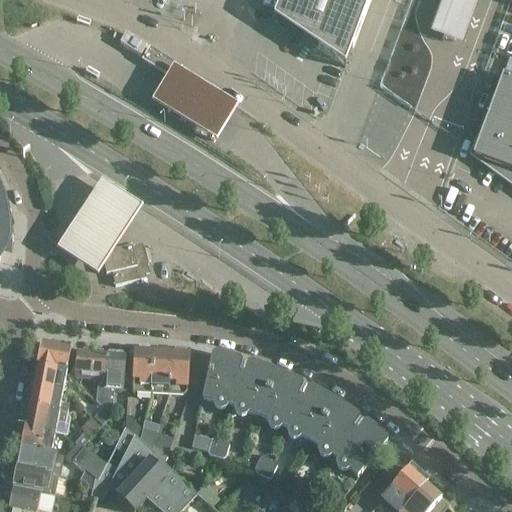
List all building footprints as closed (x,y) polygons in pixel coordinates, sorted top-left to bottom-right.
[(281,0),(273,21),(346,70),(371,0),(281,0)] [(126,36),(119,46),(140,59),(146,49),(126,36)] [(152,49),(144,62),(174,81),(183,68),(152,49)] [(511,62),(509,61),(503,79),(473,160),(511,185),(511,62)] [(172,70),(151,105),(215,145),(237,110),(172,70)] [(143,209),(100,182),(55,252),(98,280),(143,209)] [(107,256),(103,262),(106,278),(109,288),(115,287),(115,289),(147,282),(144,270),(149,269),(145,253),(134,255),(132,250),(107,256)] [(50,348),(41,347),(37,369),(67,374),(71,351),(50,347),(50,348)] [(154,352),(135,351),(133,397),(151,398),(154,352)] [(154,352),(151,398),(169,398),(171,353),(154,352)] [(107,356),(77,353),(75,381),(98,383),(96,405),(101,409),(101,408),(103,409),(107,356)] [(171,353),(169,398),(187,399),(190,354),(171,353)] [(126,357),(107,356),(103,409),(105,411),(111,416),(112,417),(114,392),(123,393),(126,357)] [(215,357),(212,359),(202,403),(213,406),(213,410),(216,414),(221,416),(226,414),(228,411),(234,412),(234,416),(236,420),(241,422),(246,420),(248,417),(267,424),(267,429),(270,433),(274,435),(278,434),(281,431),(288,434),(287,437),(289,442),(292,444),(298,444),(301,441),(319,452),(318,456),(320,461),(323,463),(328,463),(331,461),(336,465),(335,468),(336,473),(341,476),(346,476),(349,474),(357,481),(387,446),(386,441),(358,420),(317,394),(288,379),(254,367),(215,357)] [(67,374),(37,369),(33,389),(63,395),(67,374)] [(63,395),(33,389),(29,410),(67,417),(69,407),(60,406),(63,395)] [(67,417),(29,410),(24,430),(54,436),(57,425),(65,427),(67,417)] [(111,416),(105,411),(94,423),(100,430),(111,416)] [(125,431),(126,432),(141,446),(144,433),(142,432),(129,421),(126,418),(125,431)] [(100,430),(94,423),(93,424),(90,422),(81,434),(85,437),(91,442),(100,431),(100,430)] [(54,436),(24,430),(21,450),(50,456),(54,436)] [(93,494),(92,499),(102,504),(108,491),(129,511),(138,511),(149,501),(159,511),(183,511),(196,498),(126,432),(107,469),(99,486),(95,483),(95,485),(93,494)] [(141,446),(154,458),(159,438),(157,436),(144,433),(141,446)] [(85,437),(75,448),(80,453),(82,450),(84,451),(91,442),(85,437)] [(161,439),(159,438),(154,458),(164,467),(172,443),(161,439)] [(211,443),(208,455),(209,459),(222,463),(225,461),(229,448),(227,445),(215,441),(211,443)] [(64,461),(68,465),(80,453),(75,448),(64,461)] [(50,456),(21,450),(16,472),(43,477),(58,482),(59,481),(57,481),(59,468),(54,467),(56,459),(50,456)] [(80,453),(68,465),(70,467),(72,465),(73,466),(72,468),(83,476),(84,476),(84,477),(95,485),(95,483),(99,486),(107,469),(84,451),(82,450),(80,453)] [(271,481),(277,469),(276,465),(264,459),(260,461),(254,472),(255,476),(267,482),(271,481)] [(412,471),(380,508),(384,511),(405,511),(425,489),(428,485),(412,471)] [(43,477),(16,472),(12,493),(39,499),(54,501),(58,482),(43,477)] [(84,477),(78,488),(84,491),(93,494),(95,485),(84,477)] [(309,508),(313,508),(321,497),(320,493),(309,486),(306,486),(298,497),(298,501),(309,508)] [(442,503),(425,489),(405,511),(447,511),(449,511),(441,504),(442,503)] [(84,491),(81,504),(90,505),(92,499),(93,494),(84,491)] [(39,499),(12,493),(8,511),(51,511),(54,501),(39,499)]
